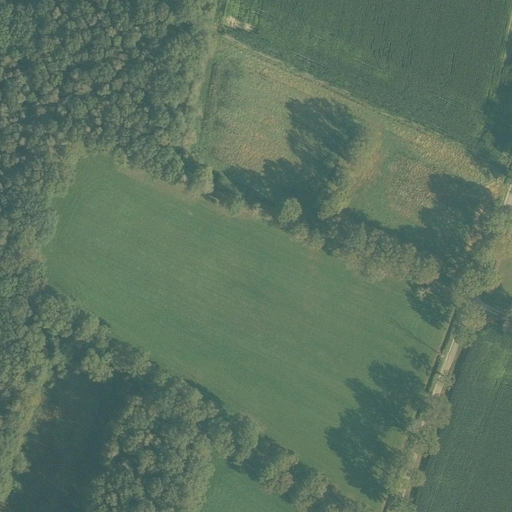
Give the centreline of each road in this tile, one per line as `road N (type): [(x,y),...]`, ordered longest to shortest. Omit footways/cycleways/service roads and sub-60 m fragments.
road 1 (track): [(206,0),(174,170),(511,321)]
road 2 (track): [(338,511),(34,310)]
road 3 (unclassified): [(398,511),(511,188)]
